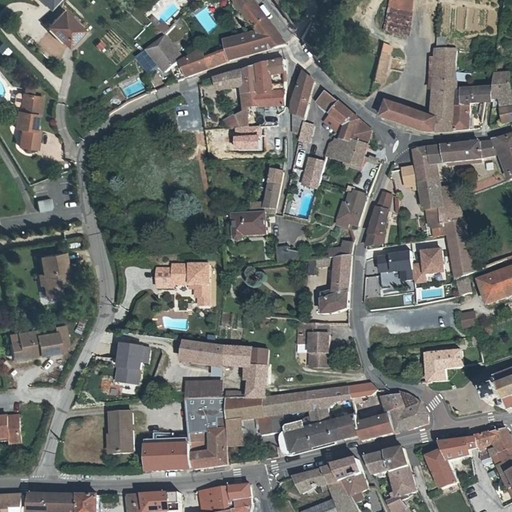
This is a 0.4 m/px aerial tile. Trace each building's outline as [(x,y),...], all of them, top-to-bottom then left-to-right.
[(39,0),(52,12),(63,0),(39,0)] [(262,38),(272,51),(286,47),(253,0),(234,0),(244,16),(262,38)] [(392,0),(386,27),(409,32),(415,0),(392,0)] [(64,14),(50,28),(57,34),(55,37),(68,49),(69,48),(82,35),(84,33),(64,14)] [(176,27),(180,31),(186,25),(182,21),(176,27)] [(82,35),(69,48),(71,50),(84,37),(82,35)] [(165,75),(183,61),(166,37),(147,52),(165,75)] [(231,63),(272,51),(262,38),(227,50),(228,53),(231,63)] [(459,78),(460,71),(460,53),(449,52),(448,42),(439,42),(437,118),(390,102),(389,105),(383,103),(380,111),(386,114),(384,119),(388,120),(426,132),(430,133),(457,131),(457,130),(458,106),(459,89),(459,78)] [(381,49),(375,73),(385,76),(391,51),(381,49)] [(220,67),(231,63),(228,53),(205,62),(209,72),(220,67)] [(460,71),(459,78),(476,78),(478,53),(465,53),(465,70),(460,71)] [(209,72),(205,62),(202,54),(183,68),(189,80),(209,72)] [(145,56),(137,63),(149,80),(158,73),(145,56)] [(393,58),(392,68),(403,69),(404,59),(393,58)] [(287,60),(259,67),(260,93),(275,93),(274,86),(273,76),(287,73),(287,60)] [(260,93),(259,67),(243,71),(232,75),(216,81),(219,93),(227,91),(245,87),(246,94),(260,93)] [(498,88),(497,100),(503,98),(511,77),(511,73),(498,74),(498,78),(498,88)] [(296,102),(295,115),(308,117),(310,107),(318,83),(306,74),(296,102)] [(511,77),(503,98),(507,122),(511,121),(511,77)] [(489,102),(497,100),(498,88),(459,89),(458,106),(474,104),(480,104),(489,102)] [(45,101),(34,100),(36,92),(27,90),(26,98),(24,98),(22,109),(21,115),(18,114),(15,130),(23,132),(36,134),(39,118),(41,119),(45,101)] [(260,93),(246,94),(248,108),(288,108),(288,93),(275,93),(260,93)] [(333,116),(342,104),(329,93),(320,104),(331,114),(333,116)] [(22,109),(24,98),(19,97),(17,98),(16,106),(17,109),(19,109),(22,109)] [(345,130),(342,135),(370,146),(378,129),(361,119),(360,120),(342,104),(333,116),(331,119),(345,130)] [(474,104),(458,106),(457,130),(463,130),(471,129),(474,104)] [(240,119),(242,129),(251,129),(249,113),(240,119)] [(295,126),(305,128),(307,123),(308,117),(295,115),(295,126)] [(242,129),(240,119),(239,117),(231,119),(233,130),(242,129)] [(307,123),(305,128),(303,139),(305,140),(312,141),(316,124),(307,123)] [(36,134),(23,132),(20,150),(38,152),(41,135),(36,134)] [(370,146),(342,135),(338,143),(332,141),(330,142),(326,155),(362,167),(370,146)] [(508,153),(511,151),(511,137),(496,141),(496,143),(498,150),(506,148),(508,153)] [(496,143),(445,148),(448,164),(486,160),(486,157),(503,154),(508,153),(506,148),(498,150),(496,143)] [(441,181),(438,166),(437,164),(435,165),(432,148),(415,152),(418,168),(421,185),(441,182),(441,181)] [(445,148),(432,148),(435,165),(437,164),(438,166),(448,164),(445,148)] [(511,165),(508,153),(503,154),(509,173),(511,171),(511,165)] [(313,159),(309,158),(304,175),(306,177),(303,185),(306,185),(313,159)] [(309,186),(312,179),(319,181),(324,162),(313,159),(306,185),(309,186)] [(441,182),(421,185),(418,168),(404,170),(408,187),(415,185),(416,191),(422,190),(426,208),(428,208),(429,214),(433,235),(439,234),(448,233),(447,226),(446,226),(444,213),(448,212),(444,189),(443,189),(441,182)] [(393,173),(398,188),(407,185),(403,170),(393,173)] [(270,209),(270,215),(279,215),(287,173),(276,172),(270,205),(270,209)] [(441,182),(443,189),(444,189),(448,212),(444,213),(446,226),(447,226),(449,226),(449,232),(458,279),(477,271),(467,218),(457,196),(454,193),(446,179),(441,181),(441,182)] [(338,227),(349,230),(350,230),(351,226),(358,228),(368,196),(355,193),(354,196),(351,195),(348,207),(345,206),(338,227)] [(378,210),(390,214),(393,199),(383,195),(378,210)] [(40,214),(52,212),(54,209),(52,201),(38,203),(40,214)] [(255,216),(270,215),(270,209),(270,205),(256,205),(255,216)] [(384,244),(390,214),(378,210),(370,237),(368,237),(367,246),(384,244)] [(270,215),(255,216),(237,216),(238,238),(271,236),(270,215)] [(343,248),(330,250),(331,259),(352,256),(352,250),(352,248),(354,243),(347,242),(347,243),(343,243),(343,248)] [(426,264),(417,264),(418,282),(450,280),(448,250),(425,252),(426,264)] [(281,266),(304,266),(304,251),(281,251),(281,266)] [(366,296),(418,292),(415,254),(380,256),(381,276),(365,277),(366,296)] [(44,276),(43,276),(44,285),(47,298),(61,296),(60,287),(69,286),(67,278),(64,278),(63,272),(66,272),(68,272),(65,255),(41,258),(44,276)] [(352,257),(307,262),(307,275),(317,274),(317,267),(335,265),(335,291),(324,294),(325,315),(339,314),(351,310),(352,257)] [(504,262),(507,269),(480,280),(490,304),(511,294),(511,263),(510,259),(504,262)] [(176,285),(192,285),(197,285),(198,290),(197,298),(201,298),(211,298),(212,266),(175,266),(175,270),(159,270),(160,288),(175,288),(176,285)] [(468,277),(459,281),(464,297),(473,293),(468,277)] [(211,298),(201,298),(201,307),(211,307),(211,298)] [(463,314),(466,330),(481,328),(478,312),(463,314)] [(316,326),(306,321),(306,328),(299,328),(299,335),(312,336),(311,368),(330,368),(331,335),(329,335),(329,326),(316,326)] [(57,330),(57,334),(59,345),(67,344),(66,329),(57,330)] [(210,334),(203,330),(198,339),(205,343),(210,334)] [(19,336),(20,342),(22,355),(34,353),(34,357),(60,353),(59,345),(57,334),(38,337),(38,333),(19,336)] [(22,355),(20,342),(12,343),(15,360),(34,357),(34,353),(22,355)] [(262,397),(268,397),(270,363),(271,352),(228,350),(182,343),(180,358),(185,359),(184,360),(217,366),(227,368),(252,368),(251,398),(262,397)] [(153,348),(124,345),(121,385),(143,387),(144,374),(146,374),(146,365),(151,366),(153,348)] [(433,383),(448,381),(447,369),(465,367),(463,350),(430,354),(433,383)] [(227,368),(217,366),(217,378),(227,378),(227,368)] [(502,411),(506,410),(507,413),(509,413),(509,412),(511,410),(511,368),(506,372),(505,370),(503,371),(504,372),(495,376),(495,375),(493,375),(496,381),(491,383),(490,385),(493,391),(490,392),(489,391),(488,391),(488,393),(487,393),(487,396),(489,395),(492,404),(491,405),(492,407),(493,407),(494,408),(495,407),(495,406),(498,405),(500,409),(502,411)] [(191,386),(190,400),(226,399),(225,384),(191,386)] [(351,387),(354,398),(374,395),(379,391),(372,384),(351,386),(351,387)] [(308,392),(311,411),(329,408),(339,402),(354,400),(354,398),(351,387),(308,392)] [(308,392),(278,396),(268,397),(262,397),(265,416),(261,416),(263,435),(285,432),(282,414),(311,411),(308,392)] [(400,393),(400,394),(403,408),(388,412),(395,436),(395,438),(430,424),(431,413),(427,407),(420,397),(400,393)] [(403,408),(400,394),(384,398),(388,412),(403,408)] [(229,399),(230,420),(244,418),(261,416),(265,416),(262,397),(251,398),(229,399)] [(222,431),(221,429),(229,428),(231,428),(230,420),(229,399),(226,399),(190,400),(188,400),(192,435),(206,434),(208,450),(213,449),(212,432),(222,431)] [(329,408),(311,411),(313,419),(305,421),(304,422),(304,423),(291,427),(290,429),(291,433),(287,434),(286,435),(285,440),(285,443),(286,446),(287,449),(289,451),(290,453),(290,456),(337,444),(333,425),(329,408)] [(360,427),(362,437),(364,443),(395,436),(388,412),(378,415),(379,421),(360,427)] [(113,414),(114,437),(117,437),(118,454),(135,454),(134,413),(113,414)] [(0,439),(12,439),(12,445),(23,444),(20,417),(0,418),(0,439)] [(231,428),(231,429),(245,428),(244,418),(230,420),(231,428)] [(343,423),(347,441),(362,437),(360,427),(359,419),(343,423)] [(343,423),(333,425),(337,444),(347,441),(343,423)] [(192,439),(193,446),(195,470),(196,471),(230,466),(229,428),(221,429),(222,431),(212,432),(213,449),(208,450),(206,434),(192,435),(192,439)] [(245,428),(231,429),(231,445),(246,444),(245,428)] [(477,439),(480,450),(481,453),(491,450),(490,446),(497,443),(499,449),(491,452),(492,455),(482,458),(483,462),(503,456),(511,452),(511,438),(508,431),(477,438),(477,439)] [(182,456),(184,471),(195,470),(192,439),(169,440),(171,457),(182,456)] [(477,439),(468,441),(471,451),(480,450),(477,439)] [(184,471),(182,456),(171,457),(169,440),(147,441),(149,472),(184,471)] [(442,444),(445,452),(450,462),(473,458),(471,451),(468,441),(442,444)] [(405,449),(388,453),(393,471),(393,473),(411,468),(405,449)] [(450,462),(445,452),(430,459),(444,490),(451,487),(459,484),(450,462)] [(511,452),(503,456),(507,465),(508,466),(511,464),(511,452)] [(393,471),(388,453),(368,458),(377,477),(393,471)] [(351,463),(336,467),(341,482),(346,481),(365,476),(360,460),(351,463)] [(511,464),(508,466),(507,465),(502,467),(501,468),(501,470),(511,492),(511,477),(511,476),(511,464)] [(341,482),(336,467),(295,478),(304,495),(317,487),(331,486),(336,497),(351,492),(346,481),(341,482)] [(400,498),(401,498),(419,493),(411,468),(393,473),(399,494),(400,498)] [(351,492),(354,497),(371,490),(365,476),(346,481),(351,492)] [(459,484),(451,487),(454,494),(462,491),(459,484)] [(236,511),(239,511),(256,508),(252,487),(233,489),(217,491),(220,511),(236,511)] [(205,492),(208,511),(220,511),(217,491),(205,492)] [(361,511),(354,497),(351,492),(336,497),(338,500),(342,511),(361,511)] [(400,498),(399,494),(389,497),(388,498),(394,511),(404,511),(409,510),(401,498),(400,498)] [(148,511),(185,511),(183,495),(167,496),(163,497),(146,497),(148,511)] [(19,496),(0,497),(0,511),(12,511),(24,511),(26,496),(19,496)] [(31,511),(82,511),(82,498),(54,497),(33,496),(31,511)] [(132,498),(133,511),(148,511),(146,497),(132,498)] [(82,498),(82,511),(101,511),(101,499),(82,498)] [(342,511),(338,500),(332,503),(336,511),(342,511)] [(336,511),(332,503),(321,507),(323,511),(336,511)]
